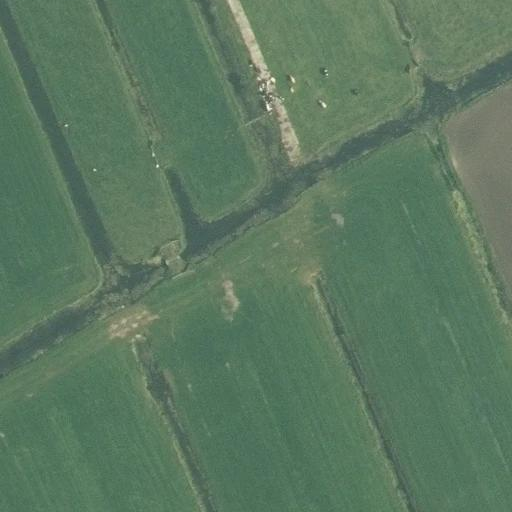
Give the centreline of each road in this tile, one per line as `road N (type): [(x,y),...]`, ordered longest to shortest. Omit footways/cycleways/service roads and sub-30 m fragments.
road 1 (track): [(231,0),(323,223),(210,360),(116,402)]
road 2 (track): [(323,223),(343,227),(466,157),(511,147)]
